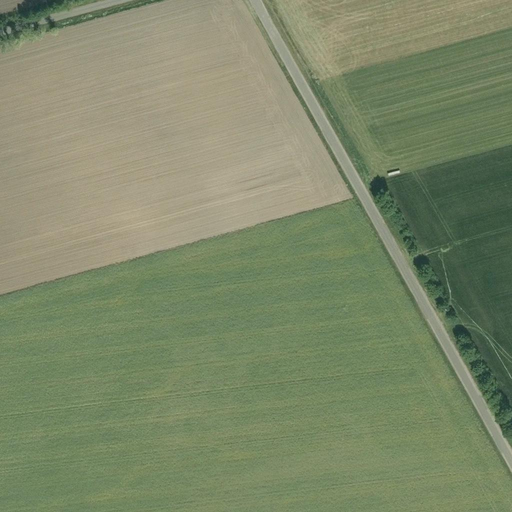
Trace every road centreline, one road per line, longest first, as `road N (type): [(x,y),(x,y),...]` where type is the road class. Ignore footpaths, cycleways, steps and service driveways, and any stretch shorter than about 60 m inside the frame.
road 1 (tertiary): [(511,468),(254,0)]
road 2 (unclassified): [(0,33),(123,0)]
